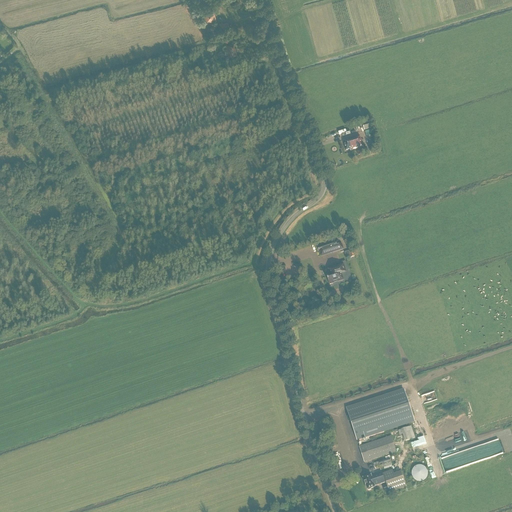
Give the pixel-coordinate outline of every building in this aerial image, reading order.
[(205,24),(216,21),(213,9),(202,12),(205,24)] [(237,54),(235,48),(234,44),(227,45),(230,56),(237,54)] [(360,139),(359,136),(348,139),(348,140),(343,141),(346,151),(351,150),(351,151),(358,149),(357,150),(358,155),(368,152),(367,147),(363,148),(363,147),(361,139),(360,139)] [(343,249),(342,244),(337,246),(337,245),(339,244),(338,241),(317,248),(318,251),(322,250),(322,251),(320,251),(322,256),(343,249)] [(343,265),(328,270),(331,277),(332,276),(333,278),(328,279),(329,284),(334,283),(334,282),(337,281),(338,282),(343,280),(342,275),(340,275),(339,273),(345,271),(343,265)] [(404,390),(346,409),(356,441),(414,422),(404,390)] [(411,426),(398,431),(399,435),(403,434),(405,441),(415,438),(411,426)] [(364,462),(396,452),(391,436),(359,447),(364,462)] [(380,466),(391,463),(390,458),(379,462),(374,464),(375,467),(380,465),(380,466)] [(426,466),(414,466),(414,481),(425,481),(426,466)] [(392,470),(383,473),(389,493),(406,487),(401,472),(394,474),(392,470)] [(382,473),(373,476),(372,477),(371,475),(363,478),(367,490),(368,489),(368,490),(371,489),(375,487),(375,486),(385,483),(382,473)]
